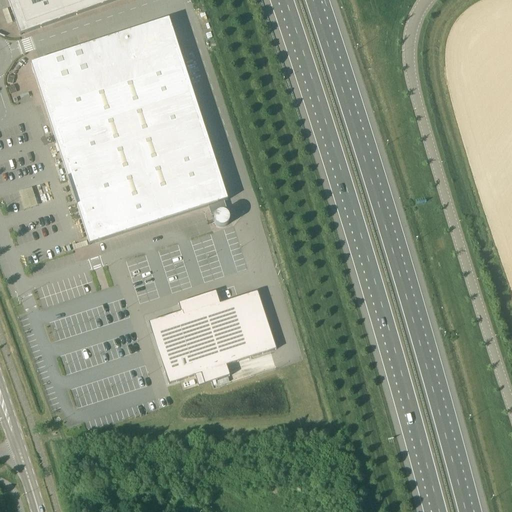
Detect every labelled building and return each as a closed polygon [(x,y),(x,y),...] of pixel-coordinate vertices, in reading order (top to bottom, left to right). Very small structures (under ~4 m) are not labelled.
[(12,0),(25,34),(120,0),(12,0)] [(35,63),(94,244),(208,207),(214,223),(215,224),(215,225),(216,226),(217,226),(217,227),(218,227),(219,227),(219,228),(220,228),(221,228),(222,228),(224,228),(225,227),(226,226),(227,226),(227,225),(228,225),(228,224),(229,223),(229,222),(229,221),(229,219),(229,218),(230,218),(224,202),(227,201),(169,20),(35,63)] [(19,74),(6,78),(10,90),(23,86),(19,74)] [(18,191),(23,209),(38,206),(33,187),(18,191)] [(199,376),(202,386),(222,380),(219,369),(280,349),(261,292),(225,304),(221,292),(182,304),(186,316),(162,324),(176,370),(169,372),(173,384),(199,376)]
